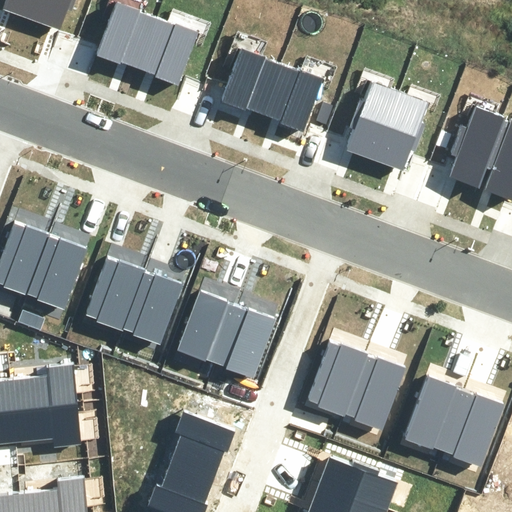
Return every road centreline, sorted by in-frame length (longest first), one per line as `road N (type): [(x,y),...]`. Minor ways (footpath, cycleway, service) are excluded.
road 1 (residential): [(324,224),(3,104)]
road 2 (residential): [(324,224),(223,511)]
road 3 (residential): [(511,293),(324,224)]
